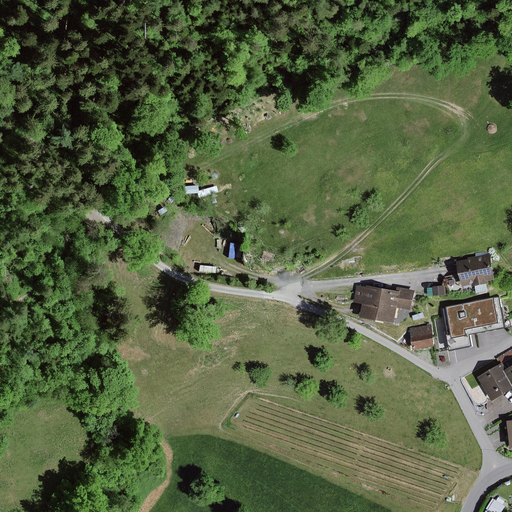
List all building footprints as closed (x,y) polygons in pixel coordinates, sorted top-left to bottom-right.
[(198,186),(185,187),(185,194),(199,193),(198,186)] [(177,197),(173,194),(168,200),(172,203),(177,197)] [(167,212),(165,207),(157,211),(160,216),(167,212)] [(469,260),(459,262),(464,287),(475,285),(475,288),(477,287),(479,294),(490,291),(489,285),(491,285),(490,282),(498,280),(493,254),(491,255),(490,250),(476,253),(477,256),(469,258),(469,260)] [(351,259),(341,263),(346,275),(356,271),(351,259)] [(444,285),(433,287),(435,296),(446,295),(444,285)] [(369,288),(357,286),(355,303),(365,305),(363,318),(398,324),(401,309),(414,311),(417,291),(397,288),(397,291),(369,286),(369,288)] [(508,329),(501,296),(442,308),(451,352),(474,347),(472,336),(508,329)] [(433,325),(411,328),(415,351),(437,347),(433,325)] [(493,400),(494,402),(511,391),(511,379),(507,371),(509,370),(505,363),(480,378),(485,387),(479,390),(487,403),(493,400)] [(497,501),(494,499),(487,509),(491,511),(503,511),(507,507),(504,505),(506,502),(499,498),(497,501)]
